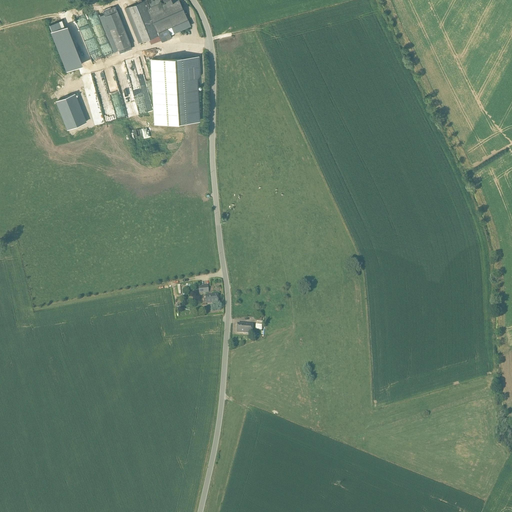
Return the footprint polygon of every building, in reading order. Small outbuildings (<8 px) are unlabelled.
[(145,0),(125,8),(139,43),(149,39),(159,35),(158,33),(168,28),(168,29),(188,20),(179,0),(174,0),(167,3),(162,5),(151,10),(147,0),(145,0)] [(159,0),(147,0),(151,10),(162,5),(159,0)] [(115,7),(103,11),(105,16),(117,11),(115,7)] [(117,11),(105,16),(118,49),(130,45),(117,11)] [(66,71),(83,65),(69,24),(62,26),(60,20),(49,23),(66,71)] [(188,20),(168,29),(171,34),(190,25),(188,20)] [(168,28),(158,33),(159,35),(161,40),(162,42),(172,37),(171,34),(168,29),(168,28)] [(159,35),(149,39),(151,43),(161,40),(159,35)] [(130,45),(118,49),(120,53),(132,48),(130,45)] [(139,113),(153,110),(147,85),(151,84),(145,55),(139,57),(140,60),(135,61),(140,88),(134,89),(139,113)] [(155,122),(200,119),(196,56),(151,59),(155,122)] [(218,294),(206,296),(207,304),(219,302),(218,294)] [(252,325),(238,324),(237,333),(252,334),(252,325)]
